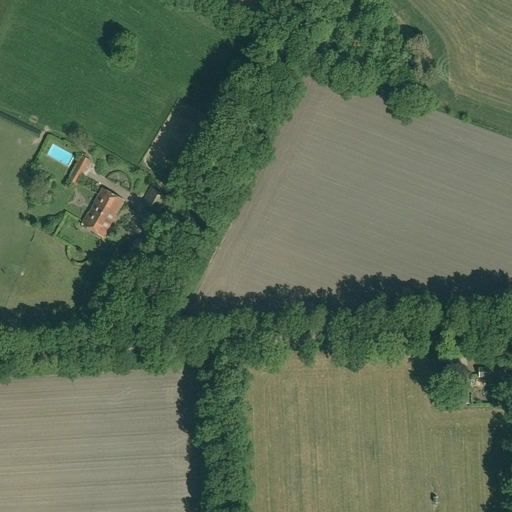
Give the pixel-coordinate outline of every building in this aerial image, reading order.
[(82,157),(69,179),(65,186),(74,191),(78,184),(90,162),(82,157)] [(152,187),(143,204),(161,213),(170,196),(152,187)] [(103,238),(124,202),(102,189),(95,202),(97,204),(91,216),(88,214),(81,226),(103,238)] [(138,253),(143,251),(146,247),(145,243),(140,240),(136,241),(133,244),(133,249),(138,253)] [(495,361),(486,362),(487,370),(479,370),(480,379),(488,378),(488,386),(497,386),(496,378),(504,377),(504,369),(496,369),(495,361)] [(468,405),(467,387),(460,387),(461,406),(468,405)]
